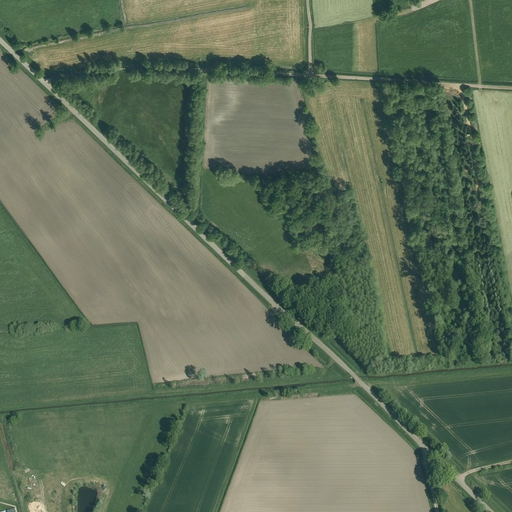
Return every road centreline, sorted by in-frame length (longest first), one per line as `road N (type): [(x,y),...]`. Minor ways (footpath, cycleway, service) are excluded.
road 1 (unclassified): [(426,449),(0,38)]
road 2 (track): [(511,88),(141,67),(46,83)]
